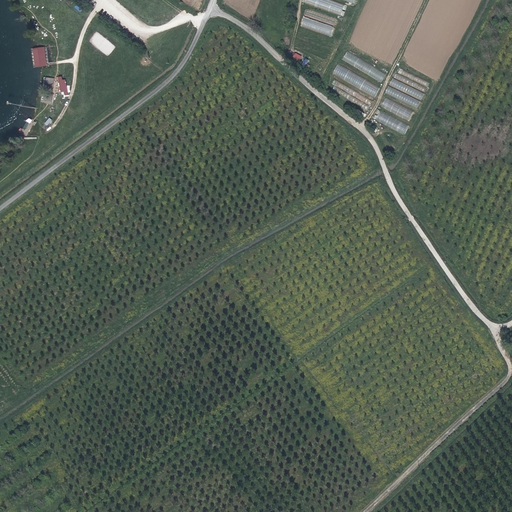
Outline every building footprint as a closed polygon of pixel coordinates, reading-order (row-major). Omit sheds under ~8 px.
[(334,0),(305,0),(304,3),(344,14),(347,3),(334,0)] [(304,26),(331,33),(335,17),(317,12),(314,12),(313,15),(307,14),(304,26)] [(44,47),(33,48),(35,67),(47,66),(44,47)] [(383,81),(388,72),(347,51),(343,60),(383,81)] [(44,77),(42,102),(55,103),(57,78),(44,77)] [(410,119),(414,110),(386,98),(383,106),(410,119)] [(377,118),(404,133),(409,125),(381,110),(377,118)] [(183,281),(187,284),(195,278),(191,273),(183,281)]
